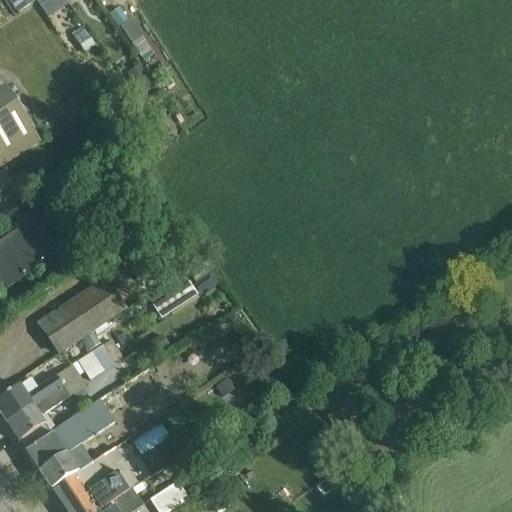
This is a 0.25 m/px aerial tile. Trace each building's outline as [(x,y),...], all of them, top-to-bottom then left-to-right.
[(6,0),(17,16),(35,5),(32,0),(6,0)] [(33,0),(47,20),(67,6),(62,0),(33,0)] [(83,30),(71,37),(85,57),(96,49),(83,30)] [(139,67),(126,76),(140,99),(154,90),(139,67)] [(0,172),(4,170),(15,163),(40,146),(4,89),(0,91),(0,172)] [(15,163),(4,170),(9,177),(19,169),(15,163)] [(1,175),(0,175),(0,194),(9,188),(1,175)] [(19,231),(0,243),(0,289),(4,295),(61,258),(32,214),(16,225),(19,231)] [(169,235),(126,264),(144,291),(187,262),(169,235)] [(80,344),(92,336),(126,313),(125,312),(104,280),(35,326),(57,359),(80,344)] [(189,285),(151,309),(160,322),(198,298),(189,285)] [(92,336),(80,344),(87,355),(99,347),(92,336)] [(161,337),(147,347),(154,357),(168,347),(161,337)] [(422,343),(421,347),(421,351),(423,353),(427,355),(431,355),(434,353),(436,349),(436,346),(433,343),(430,341),(426,341),(422,343)] [(83,376),(118,353),(111,343),(102,349),(77,365),(83,376)] [(118,353),(83,376),(89,384),(114,369),(113,367),(120,368),(122,360),(118,353)] [(182,354),(158,370),(164,380),(166,378),(170,385),(185,375),(180,368),(188,362),(182,354)] [(0,419),(5,428),(79,379),(72,368),(37,391),(31,382),(0,402),(0,419)] [(141,370),(117,377),(123,395),(147,388),(141,370)] [(79,379),(5,428),(24,455),(56,432),(45,416),(86,389),(79,379)] [(227,380),(215,389),(222,399),(235,390),(227,380)] [(344,392),(320,408),(338,434),(362,417),(344,392)] [(56,432),(24,455),(50,494),(105,458),(98,446),(82,457),(81,454),(79,456),(76,450),(115,427),(109,418),(98,403),(56,432)] [(105,458),(50,494),(61,511),(102,511),(131,493),(139,488),(114,451),(105,458)] [(338,476),(317,490),(324,500),(345,487),(338,476)] [(154,511),(175,511),(190,502),(177,483),(148,502),(154,511)] [(131,493),(102,511),(137,511),(142,509),(131,493)]
